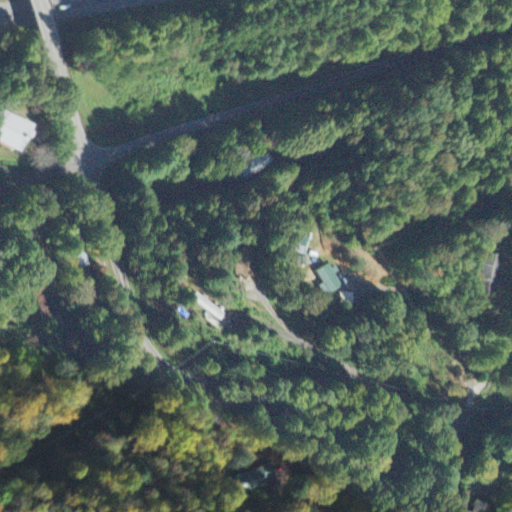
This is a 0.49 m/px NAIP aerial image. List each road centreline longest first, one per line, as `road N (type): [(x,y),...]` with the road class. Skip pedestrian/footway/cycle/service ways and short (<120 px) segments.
road 1 (residential): [(65,81),(92,160),(511,29)]
road 2 (residential): [(201,378),(358,381),(451,434),(470,411),(465,351),(473,336)]
road 3 (residential): [(178,372),(220,402),(213,425),(72,458),(26,482),(0,477)]
road 4 (residential): [(92,160),(139,323),(167,363),(201,378)]
